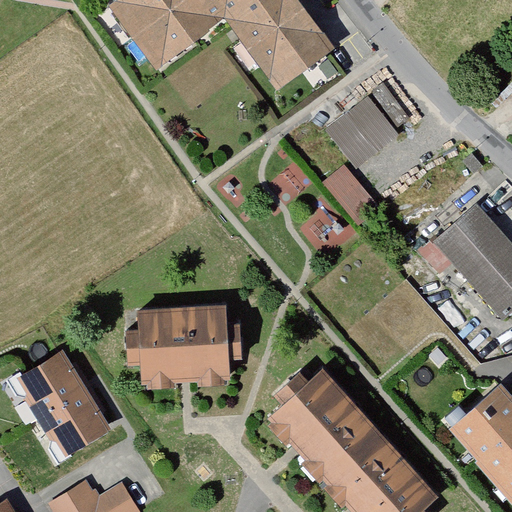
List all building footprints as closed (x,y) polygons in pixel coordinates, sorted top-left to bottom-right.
[(151,75),(213,21),(216,0),(114,0),(100,10),(151,75)] [(286,0),(216,0),(213,21),(263,88),(320,45),(286,0)] [(416,123),(384,82),(329,124),(361,165),(416,123)] [(344,161),(324,178),(355,215),(376,197),(344,161)] [(431,246),(501,324),(511,314),(511,247),(474,206),(431,246)] [(138,388),(228,383),(223,307),(132,312),(138,388)] [(13,403),(25,422),(84,387),(70,366),(67,368),(61,359),(57,361),(52,354),(6,383),(18,401),(13,403)] [(259,417),(347,511),(420,511),(437,498),(317,366),(259,417)] [(511,400),(494,381),(443,427),(511,503),(511,400)] [(25,422),(40,448),(45,445),(50,453),(54,450),(59,458),(102,431),(94,419),(101,414),(84,387),(25,422)] [(42,511),(130,511),(117,489),(92,503),(81,486),(41,508),(42,511)]
